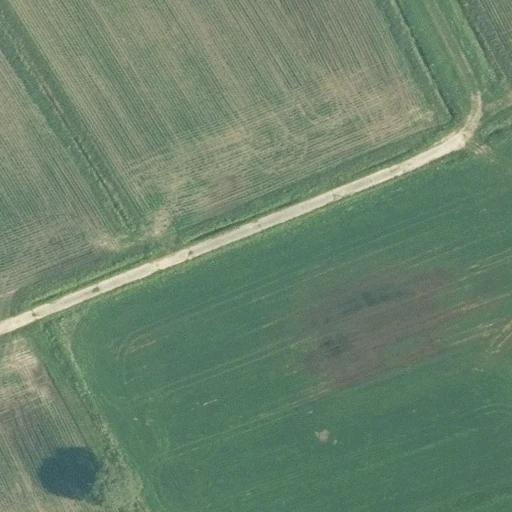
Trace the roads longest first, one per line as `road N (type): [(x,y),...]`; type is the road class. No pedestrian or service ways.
road 1 (unclassified): [(0,328),(459,143)]
road 2 (track): [(430,0),(474,93),(473,126),(459,143)]
